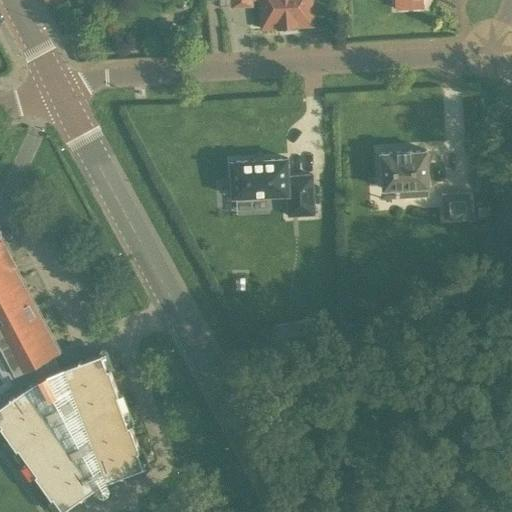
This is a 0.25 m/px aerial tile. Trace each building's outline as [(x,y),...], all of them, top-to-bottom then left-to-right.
[(259,0),(261,28),(278,27),(278,29),(297,27),(296,26),(313,25),(311,0),(231,0),(232,7),(252,5),(251,0),(259,0)] [(424,7),(423,0),(395,0),(396,8),(424,7)] [(427,185),(425,151),(381,153),(383,188),(411,186),(411,195),(427,194),(427,185)] [(288,160),(232,163),(235,198),(289,194),(290,217),(317,215),(314,176),(289,177),(288,160)] [(443,194),(444,217),(470,216),(469,193),(443,194)] [(0,425),(61,511),(81,497),(88,505),(100,493),(103,494),(108,492),(109,488),(126,485),(122,475),(145,466),(103,352),(47,374),(39,378),(26,387),(18,371),(55,351),(9,264),(13,262),(0,239),(0,238),(0,425)]
